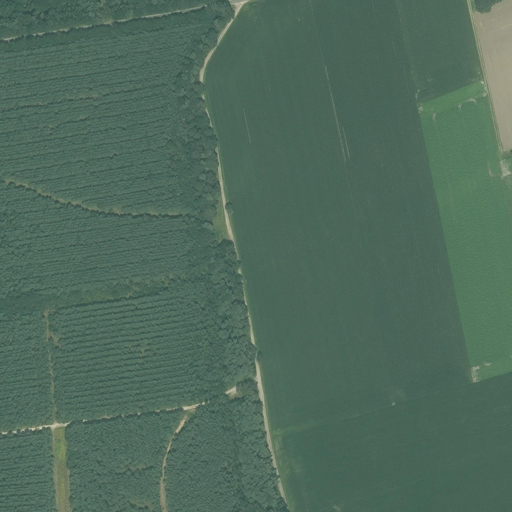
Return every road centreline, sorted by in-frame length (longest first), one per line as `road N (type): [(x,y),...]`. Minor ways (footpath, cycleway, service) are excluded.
road 1 (track): [(287,511),(202,87),(205,61),(243,0)]
road 2 (track): [(258,380),(191,407),(0,434)]
road 3 (residential): [(0,42),(240,0)]
